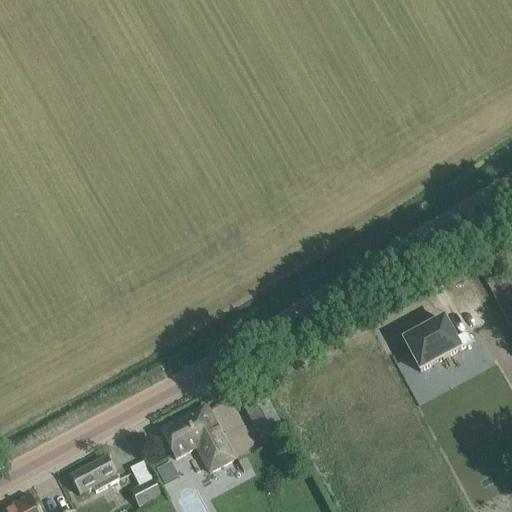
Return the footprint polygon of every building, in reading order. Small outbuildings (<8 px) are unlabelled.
[(482,299),(488,309),(500,302),(494,292),(482,299)] [(445,318),(404,341),(420,371),(472,343),(467,333),(456,340),(445,318)] [(161,433),(170,450),(176,461),(197,449),(210,474),(235,461),(207,408),(161,433)] [(96,493),(111,486),(117,497),(125,493),(117,476),(107,458),(70,478),(79,496),(94,489),(96,493)] [(132,493),(141,510),(145,507),(147,511),(153,511),(167,505),(144,461),(130,469),(140,488),(132,493)] [(39,511),(31,497),(12,507),(14,510),(10,511),(39,511)]
